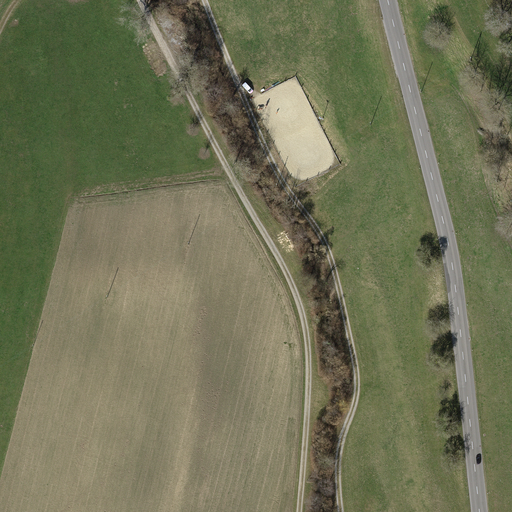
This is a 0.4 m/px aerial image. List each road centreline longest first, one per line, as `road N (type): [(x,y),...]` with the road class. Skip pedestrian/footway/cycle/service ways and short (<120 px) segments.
road 1 (track): [(140,0),(299,304),(309,358),(300,511)]
road 2 (track): [(204,0),(272,166),(317,232),(334,276),(355,384),(338,451),(339,511)]
road 3 (tertiary): [(388,0),(452,262),(479,511)]
